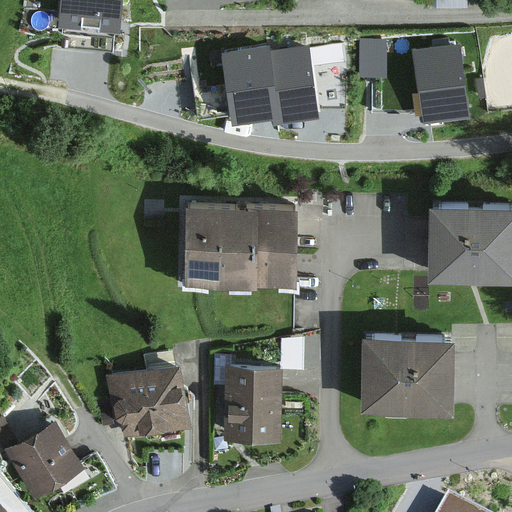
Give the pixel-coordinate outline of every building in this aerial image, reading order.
[(119,0),(62,0),(61,15),(79,16),(80,12),(104,14),(104,18),(118,20),(119,0)] [(232,109),(276,103),(268,49),(267,40),(224,46),(232,109)] [(466,104),(458,41),(418,46),(426,109),(466,104)] [(268,49),(276,103),(277,112),(317,106),(308,43),(268,49)] [(511,193),(432,191),(430,254),(511,256),(511,193)] [(296,196),(187,193),(185,264),(294,267),(296,196)] [(450,330),(367,329),(366,395),(449,396),(450,330)] [(281,357),(225,355),(222,425),(279,427),(281,357)] [(180,365),(107,376),(114,423),(122,422),(125,438),(190,428),(180,365)] [(54,418),(11,442),(36,485),(79,460),(54,418)] [(482,511),(449,493),(438,511),(482,511)] [(13,511),(0,495),(0,511),(13,511)]
